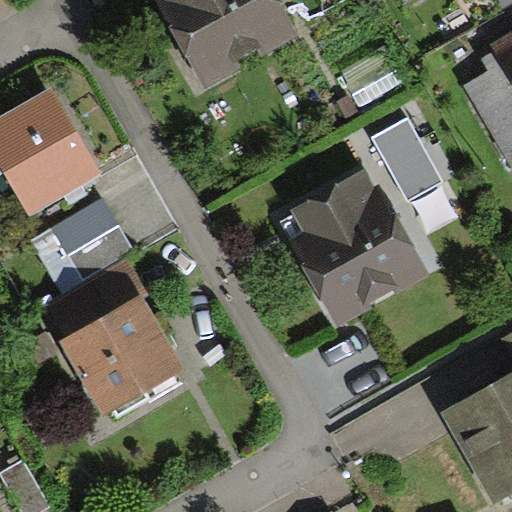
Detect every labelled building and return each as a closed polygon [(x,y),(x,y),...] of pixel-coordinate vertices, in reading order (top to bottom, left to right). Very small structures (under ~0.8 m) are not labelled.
[(164,0),(212,84),(286,42),(262,0),(164,0)] [(511,0),(499,0),(505,9),(511,4),(511,0)] [(0,140),(0,152),(35,211),(91,178),(52,110),(0,140)] [(422,143),(383,166),(406,206),(445,184),(422,143)] [(289,232),(340,322),(423,275),(372,185),(289,232)] [(123,260),(96,214),(43,245),(70,291),(123,260)] [(125,273),(55,314),(116,417),(186,376),(125,273)] [(503,508),(511,502),(511,390),(452,429),(503,508)] [(49,511),(24,468),(1,481),(19,511),(49,511)]
